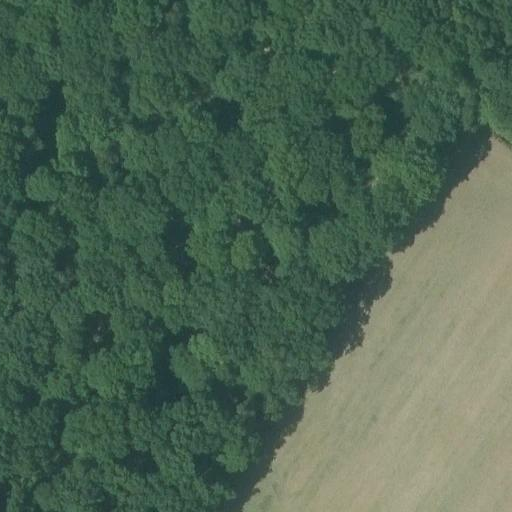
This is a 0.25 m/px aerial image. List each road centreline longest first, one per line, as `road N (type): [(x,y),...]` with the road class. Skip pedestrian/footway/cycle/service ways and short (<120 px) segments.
road 1 (track): [(0,503),(170,0)]
road 2 (track): [(317,0),(511,123)]
